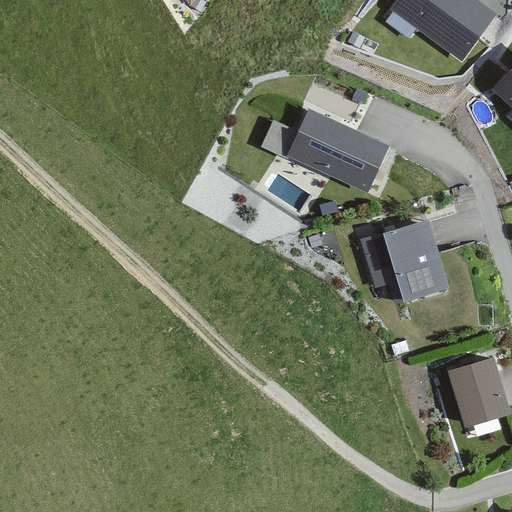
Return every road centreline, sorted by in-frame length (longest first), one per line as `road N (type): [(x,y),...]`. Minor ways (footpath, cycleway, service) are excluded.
road 1 (track): [(0,142),(249,379),(333,448),(434,502)]
road 2 (residential): [(511,284),(474,174),(436,136),(373,111)]
